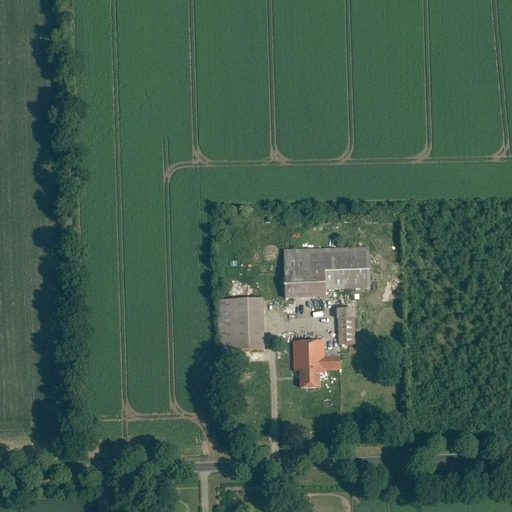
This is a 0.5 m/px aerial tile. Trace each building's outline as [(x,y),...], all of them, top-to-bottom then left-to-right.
[(372,248),(285,250),(287,302),(332,300),(332,290),(374,288),(372,248)] [(220,299),(222,352),(269,351),(268,298),(220,299)] [(362,310),(337,310),(337,320),(342,320),(343,345),(359,345),(359,319),(362,319),(362,310)] [(296,359),(297,371),(305,371),(305,388),(325,387),(324,371),(345,370),(344,356),(328,356),(327,341),(290,343),(291,359),(296,359)] [(243,383),(244,395),(266,393),(265,386),(260,386),(260,381),(243,383)]
